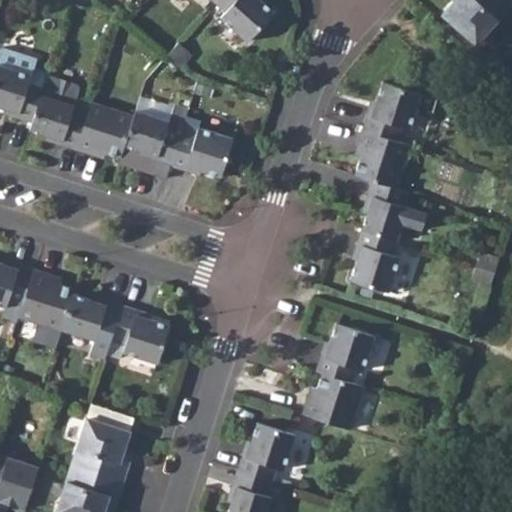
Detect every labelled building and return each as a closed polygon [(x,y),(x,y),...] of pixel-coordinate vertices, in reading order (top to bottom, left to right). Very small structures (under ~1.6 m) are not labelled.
[(214,0),(213,1),(224,11),(219,17),(246,41),(273,12),(260,0),(214,0)] [(503,1),(503,0),(453,0),(441,14),(475,44),(509,6),(503,1)] [(188,52),(177,42),(167,53),(179,63),(188,52)] [(40,94),(43,86),(28,82),(30,75),(0,64),(0,106),(17,112),(15,117),(31,122),(40,94)] [(28,82),(43,86),(46,75),(47,72),(33,68),(30,75),(28,82)] [(31,122),(29,129),(61,139),(59,144),(75,149),(86,114),(90,101),(76,97),(79,89),(76,85),(46,75),(43,86),(40,94),(31,122)] [(367,113),(362,129),(397,140),(402,126),(409,128),(420,94),(382,81),(371,115),(367,113)] [(123,145),(133,115),(90,101),(86,114),(75,149),(91,154),(93,148),(105,152),(120,156),(123,145)] [(169,165),(181,130),(187,112),(171,106),(167,121),(135,110),(133,115),(123,145),(155,155),(154,160),(169,165)] [(195,135),(181,130),(169,165),(185,170),(187,166),(220,176),(232,138),(198,127),(195,135)] [(397,140),(362,129),(357,145),(363,146),(359,158),(354,174),(372,179),(396,187),(410,144),(397,140)] [(363,146),(357,145),(353,157),(359,158),(363,146)] [(93,148),(91,154),(102,158),(105,152),(93,148)] [(396,187),(372,179),(367,195),(372,197),(361,228),(397,240),(402,223),(421,229),(426,213),(403,205),(408,191),(396,187)] [(397,240),(361,228),(356,244),(361,246),(350,279),(388,291),(399,257),(392,254),(397,240)] [(475,265),(494,271),(499,257),(480,251),(475,265)] [(22,304),(33,268),(18,263),(16,268),(0,262),(0,304),(5,307),(3,316),(17,321),(18,316),(22,304)] [(490,285),(494,271),(475,265),(471,279),(490,285)] [(49,273),(33,268),(22,304),(18,316),(61,330),(61,329),(72,294),(74,288),(59,283),(47,279),(49,273)] [(61,277),(49,273),(47,279),(59,283),(61,277)] [(104,304),(72,294),(61,329),(93,339),(89,354),(104,359),(110,340),(121,304),(105,299),(104,304)] [(137,309),(121,304),(110,340),(124,344),(122,352),(157,363),(169,324),(136,314),(137,309)] [(374,335),(336,323),(325,356),(320,355),(315,370),(322,372),(351,381),(355,367),(362,370),(374,335)] [(351,381),(322,372),(316,389),(313,401),(306,399),(302,413),(349,428),(363,386),(351,381)] [(313,401),(316,389),(310,387),(306,399),(313,401)] [(86,417),(129,431),(134,416),(91,402),(86,417)] [(86,417),(71,464),(122,481),(129,459),(121,456),(129,431),(86,417)] [(295,434),(257,422),(246,455),(241,454),(236,470),(272,481),(276,467),(283,469),(295,434)] [(24,508),(38,466),(0,454),(0,500),(6,503),(24,508)] [(115,503),(122,481),(71,464),(56,511),(102,511),(107,500),(115,503)] [(272,481),(236,470),(231,486),(236,487),(227,511),(266,511),(272,497),(267,495),(272,481)]
